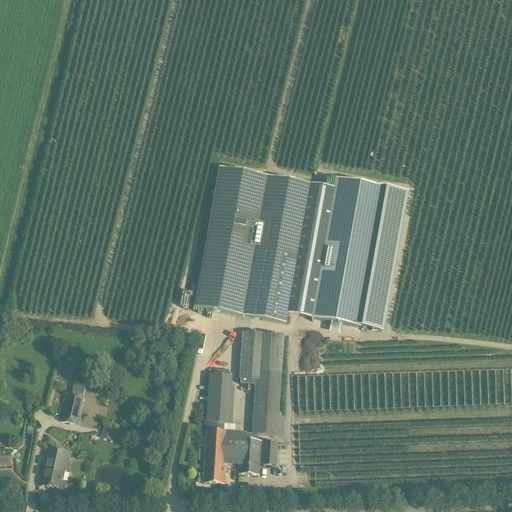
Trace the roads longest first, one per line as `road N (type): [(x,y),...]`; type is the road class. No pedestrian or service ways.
road 1 (unknown): [(169,511),(205,331)]
road 2 (unclassified): [(329,511),(511,504)]
road 3 (unknown): [(511,352),(360,336)]
